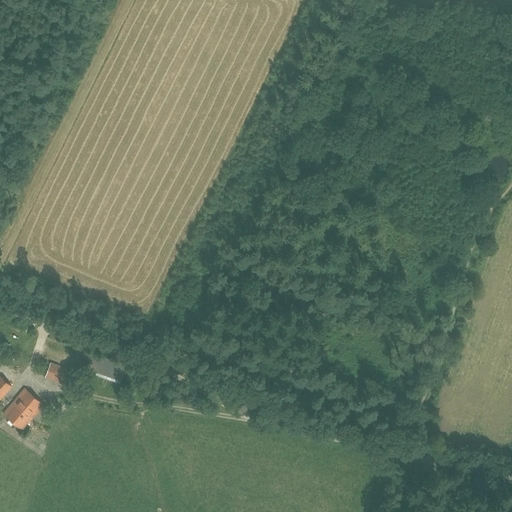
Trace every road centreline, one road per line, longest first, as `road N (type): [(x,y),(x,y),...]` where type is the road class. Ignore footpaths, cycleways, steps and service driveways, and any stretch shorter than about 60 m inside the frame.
road 1 (track): [(0,311),(191,385),(246,419),(388,451)]
road 2 (track): [(0,250),(126,0)]
road 3 (track): [(246,419),(68,393),(31,369)]
road 4 (track): [(388,451),(511,481)]
